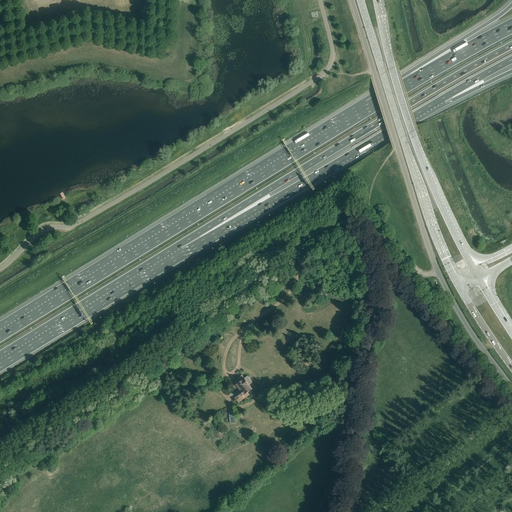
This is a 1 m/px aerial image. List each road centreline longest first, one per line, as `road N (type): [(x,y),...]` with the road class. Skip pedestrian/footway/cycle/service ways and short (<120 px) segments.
road 1 (unclassified): [(0,269),(43,229),(86,218),(326,71),(332,47),(320,0)]
road 2 (motorway): [(353,116),(0,331)]
road 3 (motorway): [(181,247),(511,45)]
road 4 (motorway): [(181,247),(443,97)]
road 5 (secondary): [(360,0),(457,284)]
road 6 (unclassified): [(437,273),(351,0)]
road 7 (secondary): [(472,266),(411,131),(376,0)]
road 8 (track): [(334,511),(376,272),(372,254)]
road 9 (motorway): [(0,360),(181,247)]
road 10 (motorway): [(511,4),(353,116)]
road 11 (motorway): [(511,27),(353,116)]
road 12 (unclassified): [(511,388),(437,273)]
road 13 (unclassified): [(437,273),(414,267),(367,210),(346,212)]
